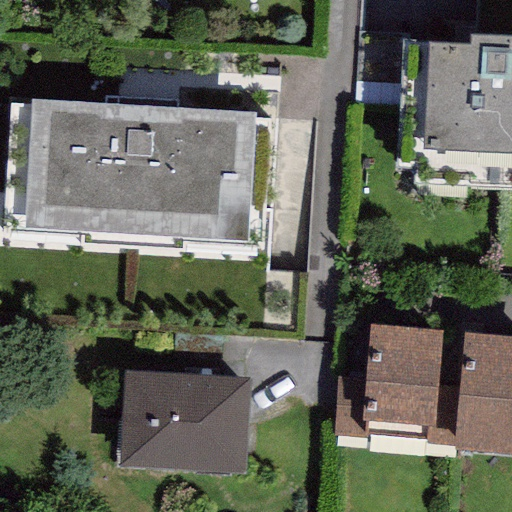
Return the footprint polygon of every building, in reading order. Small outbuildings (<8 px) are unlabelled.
[(511,54),(406,50),(399,191),(511,196),(511,54)] [(307,126),(17,109),(8,250),(298,268),(307,126)] [(447,338),(357,330),(348,441),(438,449),(447,338)] [(511,343),(447,338),(438,449),(511,454),(511,343)] [(233,388),(114,381),(109,477),(228,483),(233,388)]
